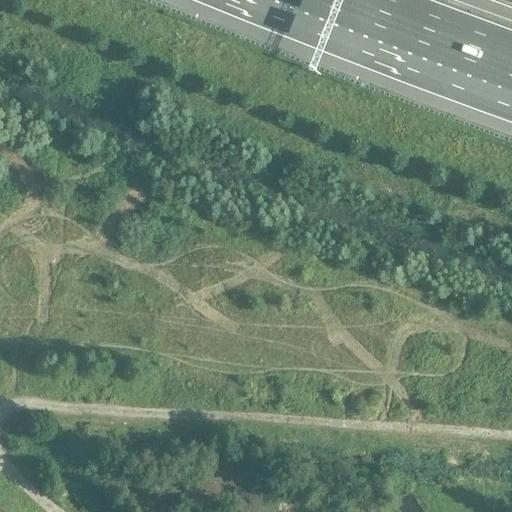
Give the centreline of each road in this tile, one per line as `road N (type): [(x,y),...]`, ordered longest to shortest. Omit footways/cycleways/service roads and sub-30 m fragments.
road 1 (track): [(511,437),(204,415)]
road 2 (track): [(204,415),(24,406),(0,412)]
road 3 (motorway): [(351,0),(511,59)]
